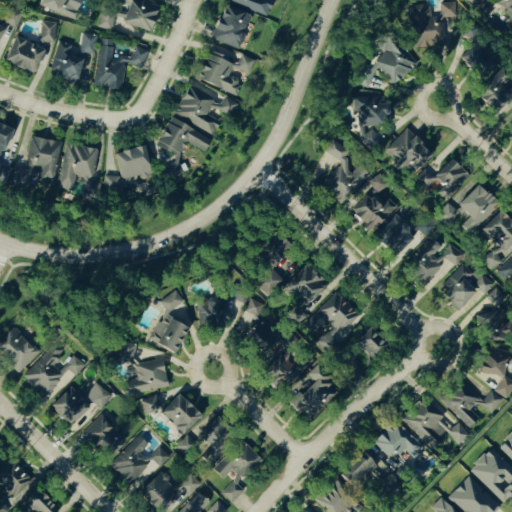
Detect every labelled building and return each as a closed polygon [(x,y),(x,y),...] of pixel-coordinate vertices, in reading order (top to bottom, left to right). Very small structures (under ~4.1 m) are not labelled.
[(38,0),(37,5),(70,19),(78,0),(38,0)] [(269,18),(275,0),(224,0),(224,1),(269,18)] [(466,0),(464,3),(471,11),(481,2),(478,0),(466,0)] [(511,21),(511,0),(498,0),(502,4),(498,8),(511,21)] [(413,20),(412,48),(445,49),(446,27),(454,27),(455,5),(440,4),(439,21),(413,20)] [(240,49),(248,14),(219,7),(211,42),(240,49)] [(6,10),(2,24),(16,29),(20,14),(6,10)] [(110,33),(117,13),(123,16),(124,13),(114,10),(112,16),(101,12),(95,27),(110,33)] [(55,23),(39,22),(38,43),(53,44),(55,23)] [(42,49),(12,37),(2,63),(32,75),(42,49)] [(121,91),(124,67),(142,69),(145,49),(134,48),(133,57),(119,55),(118,59),(111,58),(113,41),(98,39),(91,88),(121,91)] [(356,82),(368,87),(373,74),(402,85),(413,55),(372,39),(356,82)] [(457,57),(476,81),(497,64),(478,40),(457,57)] [(195,80),(234,97),(240,82),(227,77),(231,68),(247,75),(253,61),(235,53),(234,55),(210,45),(195,80)] [(511,93),(511,78),(500,68),(474,96),(494,114),(511,93)] [(211,136),(222,117),(228,120),(237,105),(223,97),(220,102),(189,85),(173,115),(211,136)] [(385,97),(367,99),(367,92),(351,95),(354,120),(344,121),(346,134),(358,132),(360,148),(379,145),(377,130),(389,129),(385,97)] [(210,139),(169,118),(146,163),(173,177),(189,145),(203,152),(210,139)] [(10,128),(0,125),(0,152),(3,153),(10,128)] [(430,157),(405,129),(382,150),(407,178),(430,157)] [(368,176),(358,166),(350,174),(344,167),(351,160),(333,142),(321,153),(334,166),(316,184),(338,206),(368,176)] [(96,150),(64,144),(55,188),(72,192),(74,179),(90,182),(96,150)] [(467,176),(447,159),(437,172),(428,164),(414,182),(425,191),(434,180),(443,187),(436,195),(445,202),(467,176)] [(469,235),(497,206),(475,185),(469,192),(464,187),(436,217),(446,227),(460,212),(467,218),(460,227),(469,235)] [(366,195),(348,214),(368,233),(386,214),(366,195)] [(511,241),(511,224),(497,211),(479,231),(495,246),(481,261),(492,271),(505,257),(501,253),(511,241)] [(403,265),(424,285),(447,261),(454,267),(463,257),(450,244),(442,251),(429,238),(403,265)] [(249,265),(260,277),(253,284),(265,297),(281,282),(270,269),(278,261),(267,249),(249,265)] [(511,256),(494,273),(503,282),(511,274),(511,275),(511,256)] [(457,310),(476,290),(482,296),(494,284),(476,268),(472,273),(462,263),(436,289),(457,310)] [(324,286),(303,265),(281,287),(296,303),(284,315),(295,326),(305,317),(299,310),(324,286)] [(505,299),(494,289),(484,299),(496,309),(505,299)] [(359,320),(333,295),(300,328),(327,354),(359,320)] [(197,328),(225,327),(223,299),(195,300),(197,328)] [(473,316),(481,348),(477,349),(479,359),(471,375),(491,385),(493,394),(506,400),(511,388),(511,383),(506,380),(511,367),(511,360),(506,339),(504,340),(497,314),(491,312),(473,316)] [(172,355),(186,328),(167,319),(164,325),(156,321),(146,342),(172,355)] [(263,355),(274,336),(251,323),(240,342),(263,355)] [(37,353),(10,328),(0,338),(0,356),(18,374),(37,353)] [(383,354),(371,328),(354,336),(365,362),(383,354)] [(84,367),(73,357),(64,366),(56,358),(60,354),(51,345),(20,378),(42,399),(68,372),(74,377),(84,367)] [(276,393),(314,363),(304,351),(289,362),(284,356),(262,374),(276,393)] [(167,389),(160,360),(133,366),(137,382),(124,385),(127,398),(167,389)] [(303,420),(331,394),(325,388),(330,383),(321,374),(288,404),(303,420)] [(482,402),(458,380),(438,401),(468,429),(479,417),(473,411),(482,402)] [(69,430),(107,396),(96,384),(81,397),(71,386),(48,407),(69,430)] [(482,403),(494,409),(500,399),(488,392),(482,403)] [(181,436),(199,417),(176,395),(158,414),(181,436)] [(139,404),(145,417),(162,409),(156,396),(139,404)] [(400,421),(429,449),(445,433),(458,446),(468,436),(456,423),(448,431),(439,422),(443,417),(423,397),(400,421)] [(124,442),(100,416),(79,435),(103,462),(124,442)] [(209,465),(232,439),(211,421),(194,440),(188,435),(176,449),(187,458),(200,443),(207,450),(200,458),(209,465)] [(392,461),(402,451),(412,460),(422,449),(394,422),(374,444),(392,461)] [(108,467),(128,487),(152,462),(159,469),(169,459),(157,447),(144,461),(138,455),(147,447),(137,437),(108,467)] [(261,463),(243,443),(213,471),(225,484),(218,491),(230,503),(243,491),(237,485),(261,463)] [(467,472),(503,504),(511,492),(511,465),(502,456),(496,463),(484,452),(467,472)] [(368,498),(381,478),(372,472),(376,466),(358,454),(341,480),(368,498)] [(0,469),(0,493),(5,501),(28,485),(12,462),(0,469)] [(186,498),(199,485),(189,474),(176,487),(161,470),(136,493),(153,511),(161,511),(182,493),(186,498)] [(496,511),(498,510),(468,477),(447,497),(461,511),(496,511)] [(315,501),(325,511),(348,511),(355,506),(334,483),(315,501)] [(53,511),(34,490),(18,505),(24,511),(53,511)] [(201,496),(209,505),(201,511),(225,511),(208,491),(201,496)] [(178,511),(197,511),(207,504),(199,495),(178,511)] [(451,511),(438,499),(429,509),(431,511),(451,511)]
